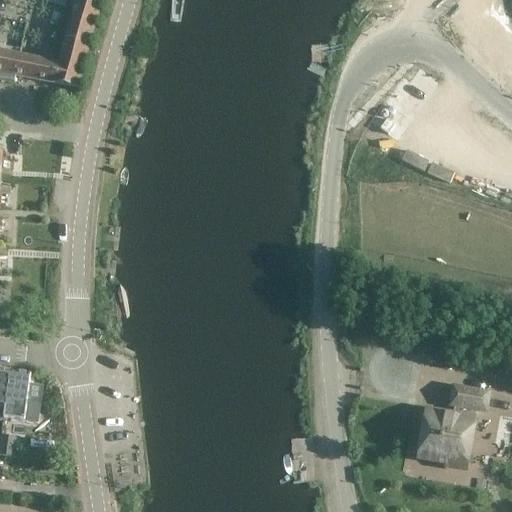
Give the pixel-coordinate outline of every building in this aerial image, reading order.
[(77,0),(72,19),(95,25),(100,8),(101,8),(101,7),(77,0)] [(72,19),(62,52),(85,59),(95,25),(72,19)] [(28,59),(0,52),(0,80),(14,83),(16,77),(24,78),(28,59)] [(58,65),(53,84),(76,89),(85,59),(62,52),(58,65)] [(28,59),(24,78),(53,84),(58,65),(28,59)] [(0,418),(4,419),(10,372),(0,370),(0,418)] [(30,375),(10,372),(4,419),(24,422),(30,375)] [(432,426),(427,456),(454,460),(453,464),(473,467),(483,407),(493,409),(496,391),(461,385),(458,403),(462,404),(460,413),(434,409),(431,426),(432,426)] [(2,436),(0,449),(0,456),(13,458),(16,438),(2,436)]
